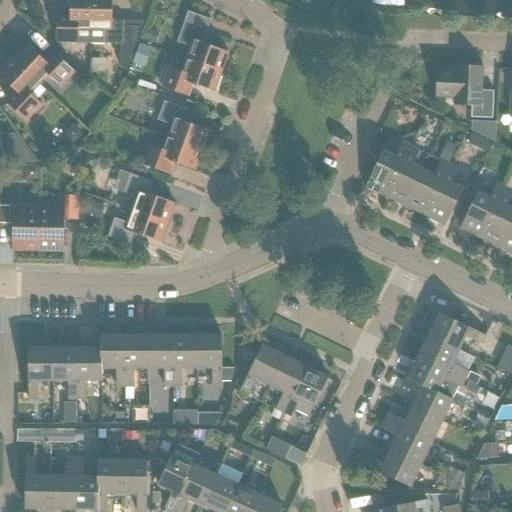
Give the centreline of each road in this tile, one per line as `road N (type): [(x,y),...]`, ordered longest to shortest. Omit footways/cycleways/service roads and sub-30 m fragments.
road 1 (residential): [(224,267),(211,242),(283,35),(209,0)]
road 2 (residential): [(511,46),(413,44),(337,222)]
road 3 (residential): [(328,511),(326,456),(413,264)]
road 4 (residential): [(4,511),(7,282)]
road 5 (unclassified): [(7,282),(169,285),(224,267)]
road 6 (unclassified): [(224,267),(337,222)]
